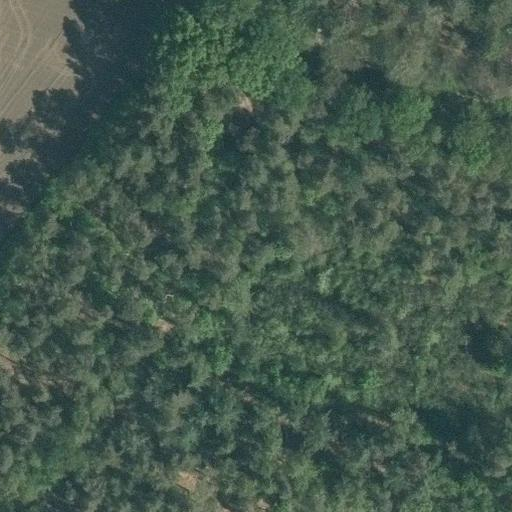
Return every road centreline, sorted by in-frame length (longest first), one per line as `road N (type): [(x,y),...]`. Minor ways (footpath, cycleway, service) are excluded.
road 1 (track): [(511,101),(229,16)]
road 2 (track): [(229,16),(201,81),(242,112)]
